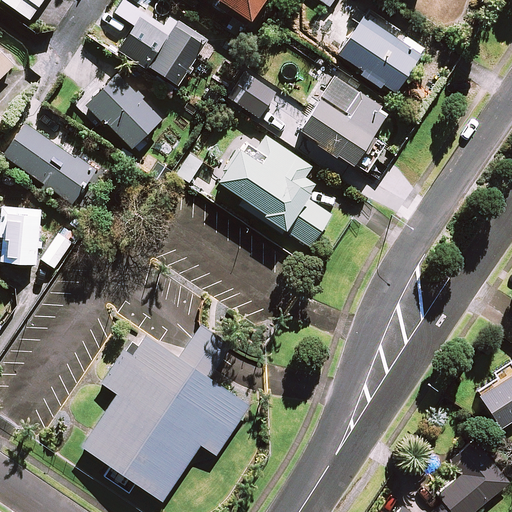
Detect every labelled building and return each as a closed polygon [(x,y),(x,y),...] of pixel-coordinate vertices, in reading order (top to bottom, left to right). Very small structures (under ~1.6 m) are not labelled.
[(1,0),(28,19),(41,0),(1,0)] [(212,0),(211,3),(226,13),(229,7),(248,19),(260,0),(212,0)] [(319,0),(333,9),(338,0),(319,0)] [(168,35),(140,16),(118,49),(143,66),(145,64),(177,84),(204,43),(175,23),(168,35)] [(424,56),(366,17),(361,24),(353,19),(333,50),(366,72),(363,77),(384,90),(387,86),(399,94),(424,56)] [(0,76),(13,64),(0,50),(0,76)] [(160,118),(115,74),(98,91),(93,86),(74,105),(96,125),(102,119),(137,153),(144,145),(139,140),(160,118)] [(338,77),(302,130),(321,142),(319,145),(338,158),(340,155),(357,166),(389,118),(381,113),(385,108),(338,77)] [(94,168),(25,121),(2,154),(72,201),(94,168)] [(242,149),(220,182),(268,214),(266,217),(313,248),(335,216),(310,199),(319,186),(309,179),(316,168),(269,137),(260,150),(251,144),(246,152),(242,149)] [(201,163),(187,153),(174,172),(188,182),(201,163)] [(39,210),(4,207),(0,206),(0,237),(2,238),(0,260),(35,263),(39,210)] [(70,240),(57,232),(40,259),(54,267),(70,240)] [(180,358),(212,380),(226,360),(235,347),(203,325),(195,338),(180,358)] [(212,380),(180,358),(148,336),(134,357),(125,351),(102,385),(117,395),(82,447),(164,503),(203,446),(218,457),(252,408),(212,380)] [(511,418),(511,371),(478,394),(500,427),(511,418)] [(470,511),(508,481),(473,439),(449,459),(460,473),(436,493),(443,501),(429,511),(413,511),(408,508),(401,504),(395,511),(470,511)]
